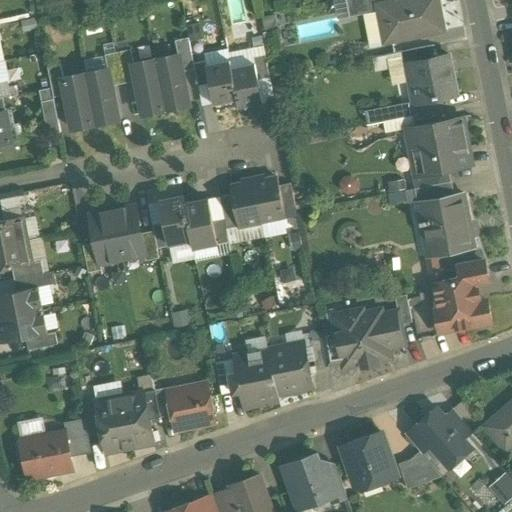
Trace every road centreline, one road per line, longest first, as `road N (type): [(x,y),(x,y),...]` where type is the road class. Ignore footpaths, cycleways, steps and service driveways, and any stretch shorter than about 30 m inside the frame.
road 1 (residential): [(56,511),(511,354)]
road 2 (residential): [(255,143),(0,189)]
road 3 (residential): [(474,0),(511,191)]
